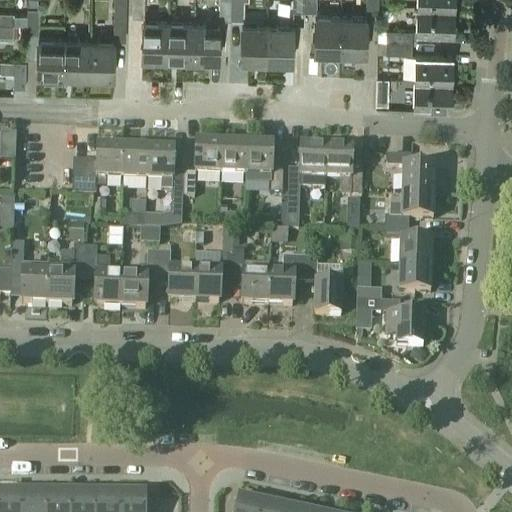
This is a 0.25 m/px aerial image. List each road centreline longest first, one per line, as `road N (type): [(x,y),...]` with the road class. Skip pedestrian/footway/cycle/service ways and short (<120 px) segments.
road 1 (residential): [(0,340),(295,353),(376,376),(428,407)]
road 2 (residential): [(58,111),(373,122)]
road 3 (residential): [(444,511),(389,487),(312,468),(201,458)]
road 4 (residential): [(428,407),(472,327),(488,172)]
road 5 (residential): [(201,458),(0,459)]
road 6 (residential): [(490,129),(499,0)]
